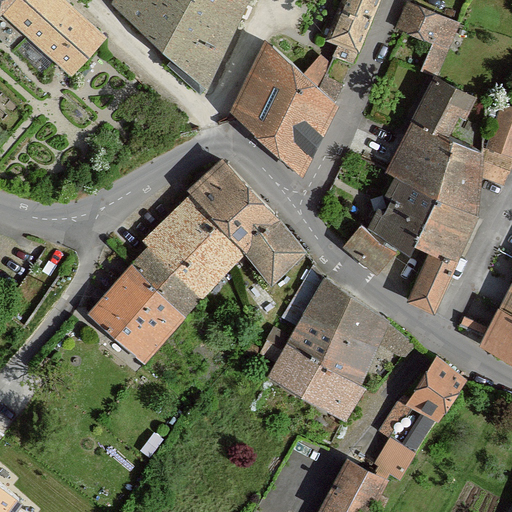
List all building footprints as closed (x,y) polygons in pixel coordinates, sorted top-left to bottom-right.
[(101,33),(63,0),(1,0),(0,1),(73,67),(101,33)] [(116,0),(208,80),(244,0),(116,0)] [(341,0),(327,36),(338,40),(333,53),(352,61),(377,0),(341,0)] [(410,4),(402,26),(436,39),(448,44),(456,21),(410,4)] [(436,39),(423,68),(435,73),(448,44),(436,39)] [(265,43),(233,108),(300,167),(332,104),(316,89),(300,74),(265,43)] [(324,74),(330,61),(321,53),(300,74),(316,89),(324,74)] [(316,89),(332,104),(342,83),(324,74),(316,89)] [(438,74),(414,120),(451,135),(461,115),(468,118),(478,95),(438,74)] [(511,104),(506,103),(490,148),(511,156),(511,104)] [(388,167),(387,170),(397,175),(439,195),(477,213),(482,152),(454,137),(451,135),(414,120),(407,132),(388,167)] [(225,160),(196,189),(247,245),(275,278),(304,248),(276,212),(225,160)] [(370,226),(412,252),(416,243),(439,195),(397,175),(387,193),(393,197),(387,210),(380,206),(370,226)] [(185,312),(247,245),(196,189),(147,239),(152,243),(135,263),(185,312)] [(431,249),(456,261),(477,213),(439,195),(416,243),(431,249)] [(393,249),(362,225),(347,242),(378,270),(393,249)] [(431,249),(409,301),(432,311),(456,261),(431,249)] [(135,263),(93,312),(146,358),(185,312),(135,263)] [(392,322),(328,277),(290,342),(364,383),(392,322)] [(511,288),(483,344),(511,359),(511,288)] [(290,342),(271,376),(347,418),(367,385),(364,383),(290,342)] [(440,357),(413,399),(441,415),(467,377),(440,357)] [(418,451),(392,436),(376,462),(380,464),(377,470),(388,476),(390,471),(402,478),(418,451)] [(349,456),(324,506),(335,511),(372,511),(391,477),(388,476),(377,470),(349,456)] [(0,511),(9,511),(25,493),(0,472),(0,511)]
